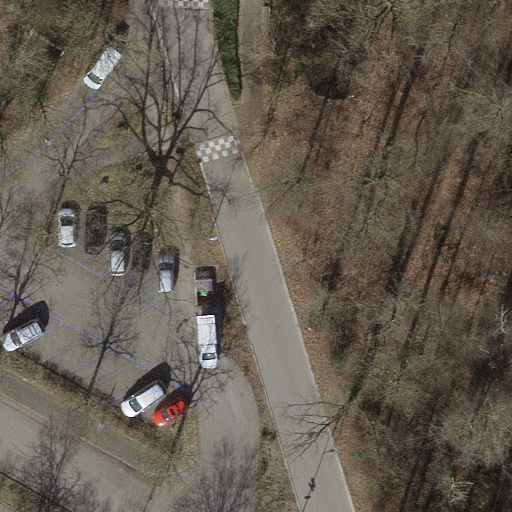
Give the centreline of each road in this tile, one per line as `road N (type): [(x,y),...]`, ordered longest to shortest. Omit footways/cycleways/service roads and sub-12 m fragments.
road 1 (residential): [(169,0),(330,511)]
road 2 (residential): [(0,435),(138,511)]
